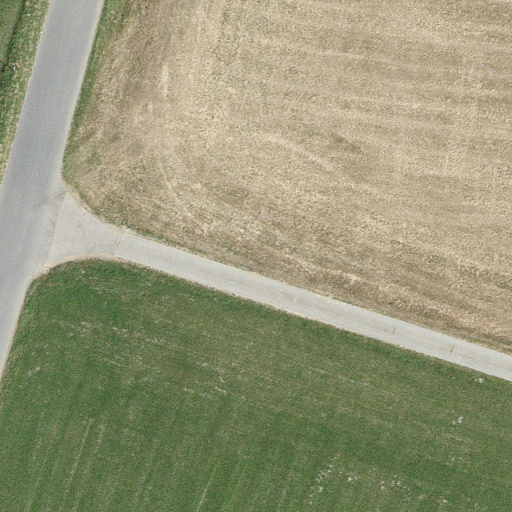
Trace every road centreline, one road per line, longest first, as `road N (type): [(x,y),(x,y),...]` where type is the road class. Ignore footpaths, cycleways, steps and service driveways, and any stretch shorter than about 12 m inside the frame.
road 1 (track): [(16,215),(511,371)]
road 2 (tertiary): [(0,271),(72,0)]
